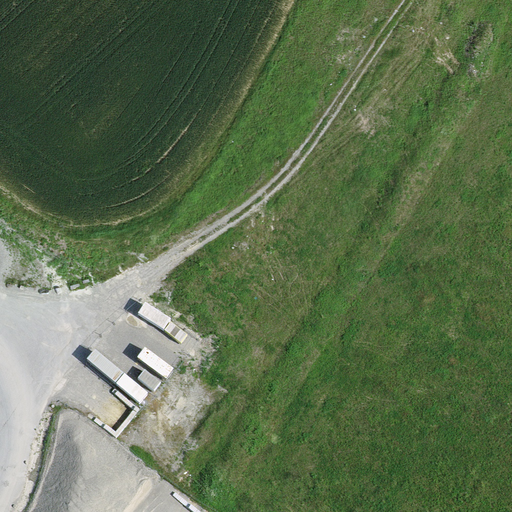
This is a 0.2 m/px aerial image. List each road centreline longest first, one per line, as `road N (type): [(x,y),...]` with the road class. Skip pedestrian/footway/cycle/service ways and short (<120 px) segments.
road 1 (track): [(158,266),(44,377)]
road 2 (track): [(44,377),(73,402),(75,417),(49,511)]
